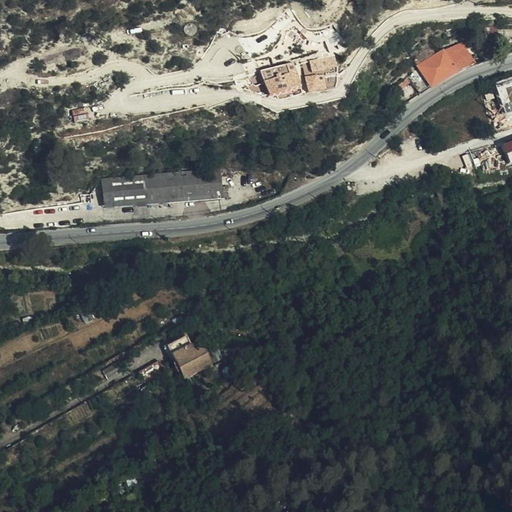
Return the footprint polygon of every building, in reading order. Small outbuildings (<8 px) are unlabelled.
[(486,27),(488,39),(499,36),(497,25),(486,27)] [(461,27),(446,31),(448,39),(463,34),(461,27)] [(462,42),(473,60),(478,57),(468,39),(462,42)] [(430,86),(431,88),(458,72),(476,64),(473,60),(462,42),(444,50),(434,56),(430,48),(414,58),(418,66),(410,71),(394,86),(399,91),(412,80),(416,76),(422,72),(430,86)] [(321,71),(334,69),(336,68),(333,57),(319,59),(321,71)] [(260,72),(262,81),(263,82),(265,89),(259,91),(262,99),(277,95),(272,77),(283,74),(284,76),(288,75),(285,66),(260,72)] [(419,93),(430,86),(422,72),(416,76),(412,80),(419,93)] [(272,77),(277,95),(300,89),(299,86),(295,73),(288,75),(284,76),(283,74),(272,77)] [(320,91),(337,88),(337,87),(336,80),(318,83),(320,91)] [(320,91),(318,83),(307,84),(308,94),(320,92),(320,91)] [(488,98),(482,100),(491,128),(497,126),(496,123),(502,121),(500,113),(494,116),(488,98)] [(511,155),(508,143),(502,145),(507,162),(511,159),(511,155)] [(112,177),(114,208),(221,200),(219,169),(112,177)] [(105,209),(114,208),(112,177),(102,178),(105,209)] [(80,330),(85,327),(80,316),(75,318),(80,330)] [(193,353),(187,341),(169,351),(184,379),(194,374),(210,365),(205,355),(199,359),(195,352),(193,353)] [(159,362),(138,374),(146,386),(166,376),(159,362)] [(206,456),(200,444),(190,450),(195,462),(206,456)] [(157,487),(179,476),(172,463),(151,475),(157,487)]
